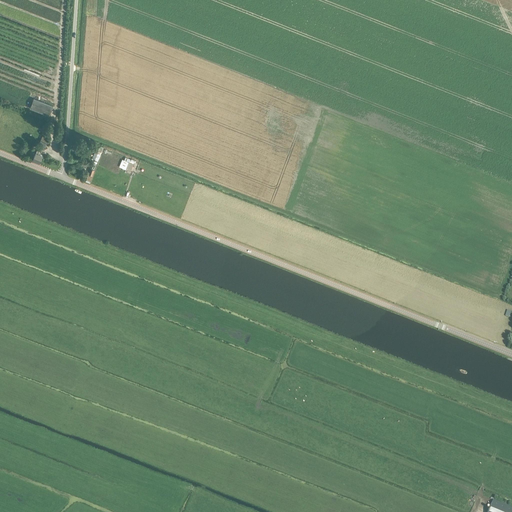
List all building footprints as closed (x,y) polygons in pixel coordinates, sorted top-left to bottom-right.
[(49,116),(53,106),(33,98),(29,108),(49,116)] [(42,136),(40,141),(37,148),(43,151),(44,147),(45,148),(47,144),(46,144),(46,143),(47,143),(49,138),(42,136)] [(37,150),(36,153),(32,161),(39,163),(42,156),(40,155),(41,151),(37,150)] [(98,161),(101,154),(95,151),(92,159),(98,161)] [(133,164),(129,162),(124,160),(121,168),(126,169),(131,171),(133,164)] [(90,169),(85,181),(90,183),(94,170),(90,169)] [(511,511),(511,507),(493,500),(488,511),(511,511)]
